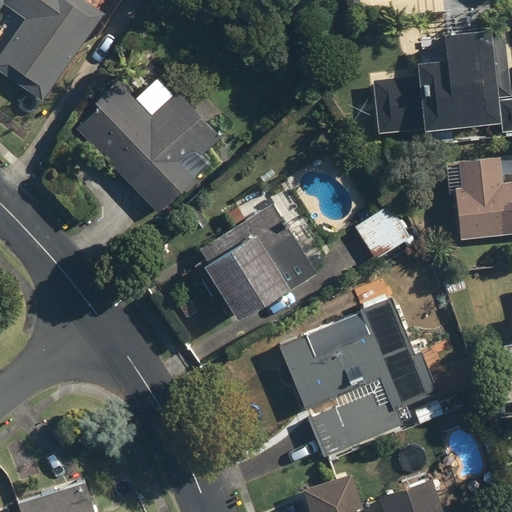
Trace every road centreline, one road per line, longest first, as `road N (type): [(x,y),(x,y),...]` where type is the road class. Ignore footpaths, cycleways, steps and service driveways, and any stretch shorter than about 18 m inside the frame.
road 1 (residential): [(97,320),(150,393),(207,511)]
road 2 (residential): [(0,207),(97,320)]
road 3 (residential): [(97,320),(0,393)]
